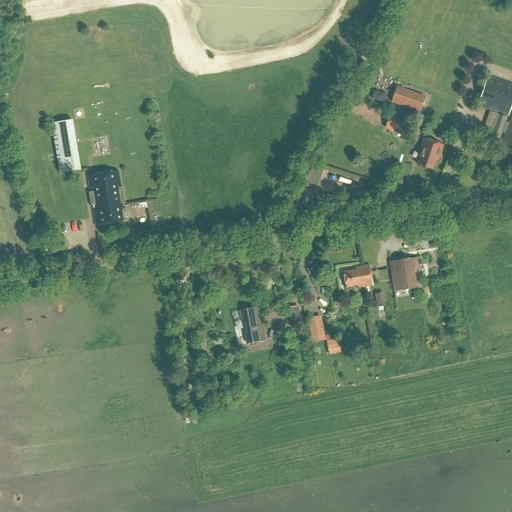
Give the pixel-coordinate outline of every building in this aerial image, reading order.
[(511,84),(487,76),(477,106),(490,111),(490,112),(485,128),(493,131),(490,139),(499,142),(502,131),(506,132),(499,152),(503,153),(501,157),(502,157),(511,160),(511,116),(511,118),(508,117),(511,105),(511,84)] [(391,102),(420,113),(426,96),(397,86),(391,102)] [(376,98),(374,106),(390,108),(391,101),(376,98)] [(389,118),(385,128),(400,133),(404,124),(389,118)] [(72,120),(52,124),(60,173),(80,170),(72,120)] [(417,164),(432,169),(435,159),(437,160),(442,146),(424,139),(420,149),(422,150),(417,164)] [(322,176),(323,169),(310,165),(308,171),(322,176)] [(118,171),(87,176),(90,193),(89,193),(91,206),(92,206),(96,226),(123,221),(121,210),(123,210),(122,204),(125,203),(122,188),(121,188),(118,171)] [(389,262),(393,291),(422,287),(417,257),(389,262)] [(362,281),(363,287),(373,286),(369,265),(361,266),(364,281),(362,281)] [(358,285),(358,288),(363,287),(362,281),(364,281),(361,266),(355,268),(355,270),(343,272),(346,287),(358,285)] [(379,307),(379,310),(384,310),(383,306),(385,306),(383,293),(375,294),(377,307),(379,307)] [(241,311),(247,344),(264,341),(258,308),(241,311)] [(320,316),(308,318),(312,342),(325,340),(320,316)]
